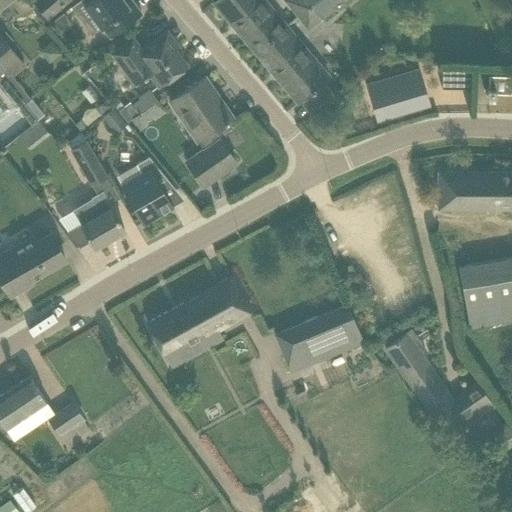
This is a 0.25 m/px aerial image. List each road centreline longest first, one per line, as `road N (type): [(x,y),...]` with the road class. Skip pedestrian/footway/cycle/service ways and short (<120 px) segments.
road 1 (tertiary): [(0,349),(314,165)]
road 2 (residential): [(314,165),(164,0)]
road 3 (tertiary): [(314,165),(344,147),(425,125),(511,129)]
